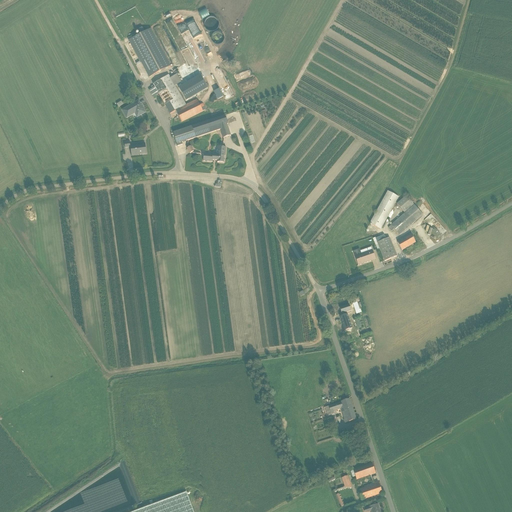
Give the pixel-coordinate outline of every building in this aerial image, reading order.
[(132,40),(149,79),(173,69),(155,30),(132,40)] [(234,95),(222,68),(213,72),(224,99),(234,95)] [(171,77),(156,85),(170,116),(178,112),(183,123),(205,113),(199,100),(188,106),(187,102),(209,92),(206,84),(207,84),(204,77),(188,84),(187,82),(183,84),(179,76),(172,79),(171,77)] [(147,113),(140,100),(122,110),(127,119),(135,114),(137,118),(147,113)] [(139,156),(148,155),(147,144),(130,146),(131,156),(139,156)] [(208,147),(208,162),(216,163),(217,148),(208,147)] [(208,173),(208,160),(199,159),(200,151),(188,151),(186,171),(208,173)] [(388,192),(373,226),(385,231),(399,197),(388,192)] [(402,237),(425,216),(408,197),(398,205),(407,214),(390,229),(394,233),(397,231),(402,237)] [(403,251),(418,245),(413,234),(399,240),(403,251)] [(399,258),(392,239),(388,240),(387,236),(375,240),(379,252),(382,251),(386,262),(399,258)] [(357,266),(375,260),(371,247),(353,253),(357,266)] [(339,318),(348,315),(345,307),(336,310),(339,318)] [(344,423),(355,419),(348,399),(327,405),(330,413),(340,410),(344,423)] [(355,480),(374,473),(370,463),(352,470),(355,480)] [(363,501),(385,496),(381,483),(366,487),(366,489),(361,491),(363,501)] [(193,511),(186,492),(132,511),(193,511)] [(341,495),(338,496),(343,509),(346,508),(341,495)]
